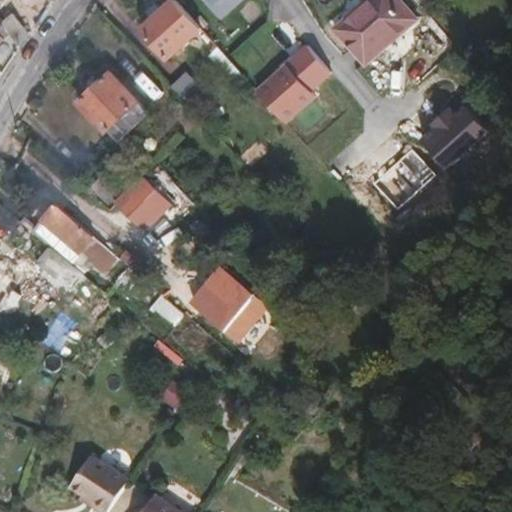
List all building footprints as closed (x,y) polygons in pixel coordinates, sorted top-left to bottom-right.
[(170,60),(203,31),(175,0),(173,0),(142,30),(170,60)] [(366,64),(418,19),(401,0),(368,0),(336,29),(366,64)] [(30,34),(14,14),(2,24),(5,29),(11,35),(21,47),(30,34)] [(0,43),(11,35),(5,29),(2,24),(0,22),(0,43)] [(243,77),(218,48),(211,55),(236,83),(243,77)] [(309,96),(280,64),(252,91),(280,123),(309,96)] [(108,134),(139,102),(111,72),(79,104),(108,134)] [(208,97),(186,74),(172,87),(195,111),(208,97)] [(125,196),(103,175),(89,190),(111,210),(125,196)] [(56,204),(41,221),(32,232),(50,246),(73,264),(87,248),(99,259),(95,263),(108,273),(121,258),(56,204)] [(84,275),(73,264),(50,246),(36,263),(71,291),(84,275)] [(15,291),(24,276),(0,260),(0,310),(2,312),(9,299),(17,304),(22,296),(15,291)] [(269,305),(230,274),(203,309),(241,340),(269,305)] [(310,322),(336,298),(316,278),(291,302),(310,322)] [(77,494),(91,504),(102,511),(105,511),(130,478),(92,452),(70,482),(80,490),(77,494)] [(187,511),(154,489),(137,511),(187,511)]
